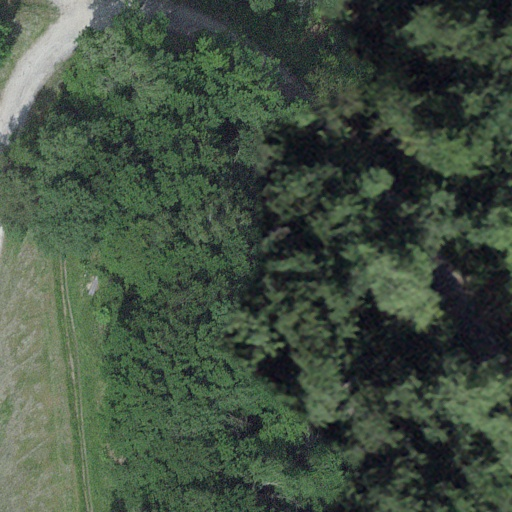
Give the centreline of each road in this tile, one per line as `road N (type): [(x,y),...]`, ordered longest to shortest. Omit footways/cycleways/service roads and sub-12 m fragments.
road 1 (track): [(476,353),(367,178),(254,48),(154,10),(103,7)]
road 2 (track): [(36,62),(16,98),(0,185)]
